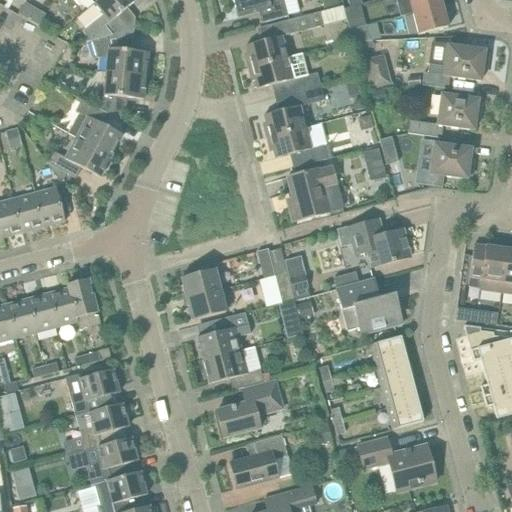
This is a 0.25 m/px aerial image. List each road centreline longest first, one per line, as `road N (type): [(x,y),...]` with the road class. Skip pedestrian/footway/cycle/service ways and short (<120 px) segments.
road 1 (residential): [(481,511),(429,333),(445,220),(462,210),(509,215)]
road 2 (residential): [(133,270),(255,232),(227,111),(185,102)]
road 3 (residential): [(196,511),(133,270)]
road 4 (residential): [(130,237),(185,102)]
road 5 (residential): [(130,237),(0,269)]
